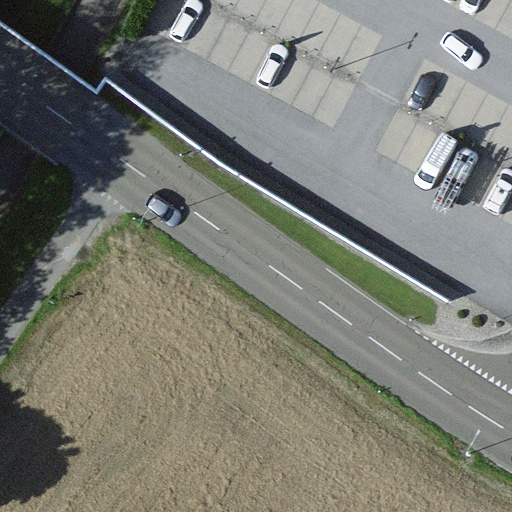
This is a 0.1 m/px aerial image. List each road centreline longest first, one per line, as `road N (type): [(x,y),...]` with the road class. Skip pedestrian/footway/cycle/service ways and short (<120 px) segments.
road 1 (secondary): [(511,426),(0,72)]
road 2 (track): [(131,167),(0,343)]
road 3 (track): [(100,0),(0,177)]
